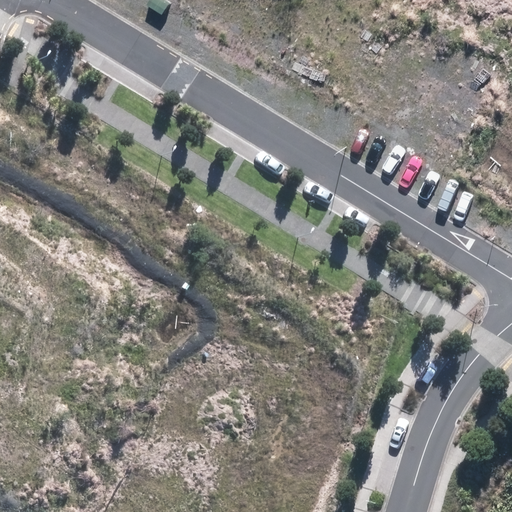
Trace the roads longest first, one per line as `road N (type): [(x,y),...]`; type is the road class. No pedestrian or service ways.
road 1 (residential): [(511,279),(60,0)]
road 2 (residential): [(405,511),(455,383),(511,322)]
